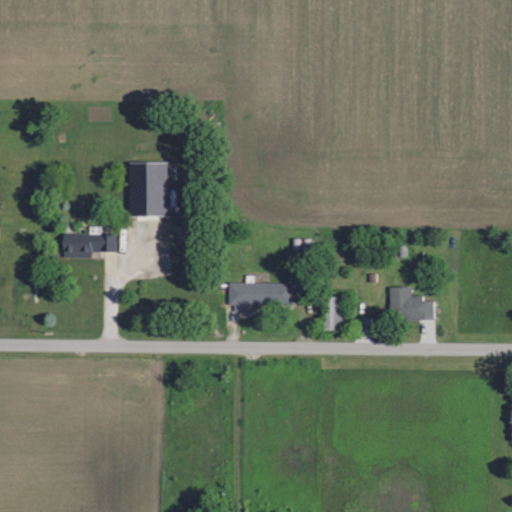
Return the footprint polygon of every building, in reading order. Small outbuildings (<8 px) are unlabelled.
[(168,217),(167,162),(129,163),(130,217),(168,217)] [(117,235),(64,234),(63,257),(92,258),(92,251),(116,252),(117,235)] [(231,283),(230,307),(295,308),(295,284),(231,283)] [(411,287),(389,287),(390,318),(434,318),(434,301),(423,301),(423,295),(411,295),(411,287)] [(341,331),(342,297),(323,297),(322,330),(341,331)]
